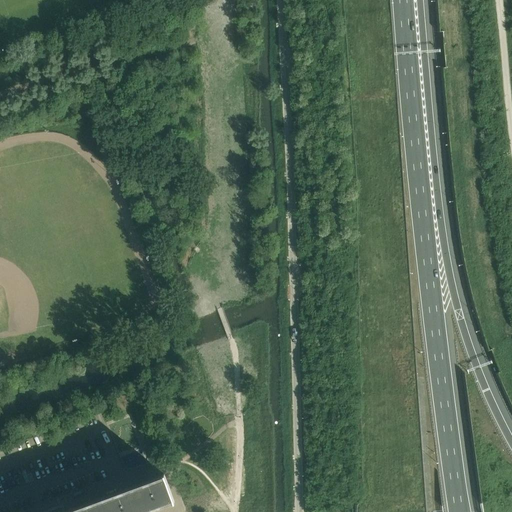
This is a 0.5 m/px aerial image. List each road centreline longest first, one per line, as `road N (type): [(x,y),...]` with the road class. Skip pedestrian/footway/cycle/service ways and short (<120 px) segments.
road 1 (motorway): [(460,511),(403,0)]
road 2 (motorway): [(374,0),(404,511)]
road 3 (unclassified): [(299,511),(278,0)]
road 4 (motorway): [(511,442),(485,390),(449,275),(420,0)]
road 5 (motorway): [(363,100),(386,511)]
road 6 (motorway): [(363,100),(364,511)]
